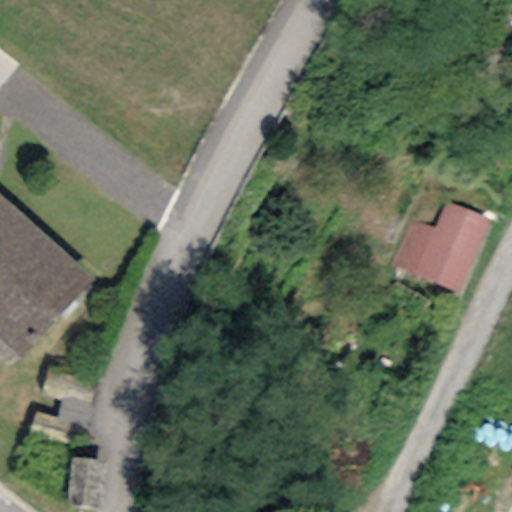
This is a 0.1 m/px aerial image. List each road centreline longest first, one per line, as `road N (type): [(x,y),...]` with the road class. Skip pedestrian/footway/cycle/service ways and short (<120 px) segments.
road 1 (residential): [(314,0),(180,242),(148,317),(118,421),(108,511)]
road 2 (track): [(511,253),(387,511)]
